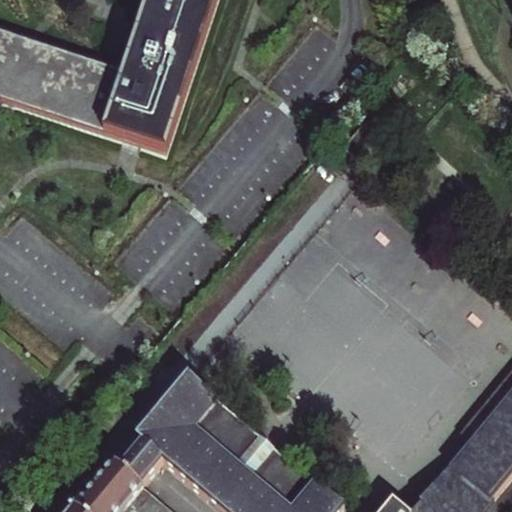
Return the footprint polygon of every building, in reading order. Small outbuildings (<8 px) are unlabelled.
[(0,37),(0,104),(131,147),(135,135),(153,141),(149,153),(175,162),(228,0),(161,0),(135,82),(0,37)] [(511,163),(401,65),(376,93),(394,109),(511,214),(511,163)] [(511,214),(394,109),(382,122),(511,237),(511,214)] [(370,121),(342,153),(353,163),(381,130),(370,121)] [(153,141),(135,135),(131,147),(149,153),(153,141)] [(69,511),(165,511),(138,490),(160,464),(217,511),(336,511),(306,486),(283,511),(280,511),(195,439),(219,412),(183,381),(134,441),(143,449),(122,475),(112,468),(84,502),(78,497),(67,511),(69,511)] [(511,405),(470,457),(477,463),(472,467),(470,472),(470,477),(472,482),(475,486),(497,503),(511,485),(511,405)] [(283,511),(306,486),(270,455),(257,445),(219,412),(195,439),(280,511),(283,511)] [(470,472),(472,467),(477,463),(470,457),(469,455),(447,482),(483,511),(489,511),(497,503),(475,486),(472,482),(470,477),(470,472)] [(483,511),(447,482),(422,511),(409,511),(393,498),(381,511),(483,511)]
